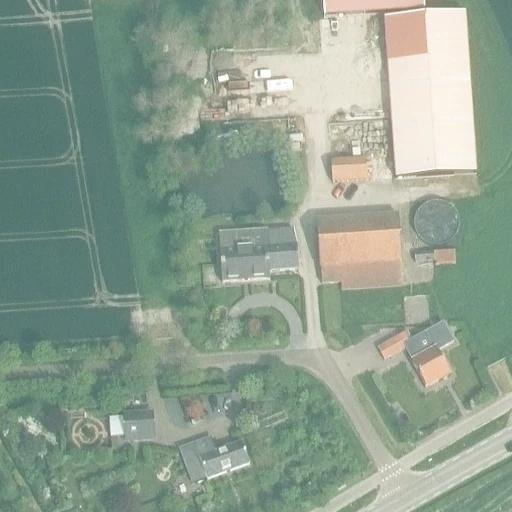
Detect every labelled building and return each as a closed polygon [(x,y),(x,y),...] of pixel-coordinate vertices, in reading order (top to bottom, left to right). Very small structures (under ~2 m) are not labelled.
[(321,0),(323,18),(424,12),(423,0),(321,0)] [(383,20),(395,181),(475,175),(464,14),(383,20)] [(391,180),(387,121),(327,125),(332,184),(391,180)] [(458,229),(458,226),(458,223),(457,221),(457,218),(456,216),(454,214),(453,211),(451,209),(449,208),(447,206),(444,205),(442,204),(439,204),(437,204),(434,204),(431,204),(429,205),(426,206),(424,207),(422,209),(420,210),(418,212),(417,215),(416,217),(415,220),(414,222),(414,225),(414,227),(414,230),(415,233),(416,235),(417,237),(418,239),(420,242),(422,243),(424,245),(427,246),(429,247),(432,248),(434,248),(437,248),(440,248),(442,247),(444,246),(447,245),(449,244),(451,242),(453,240),(454,238),(456,236),(457,234),(457,231),(458,229)] [(341,291),(402,287),(397,216),(316,222),(321,284),(341,283),(341,291)] [(267,248),(270,275),(297,273),(295,245),(292,246),(290,230),(266,232),(267,247),(267,248)] [(224,284),(270,281),(270,275),(267,248),(242,250),(240,235),(221,236),(224,284)] [(433,268),(454,266),(453,251),(413,255),(413,263),(432,262),(433,268)] [(426,389),(449,376),(426,334),(410,343),(406,334),(377,350),(384,363),(417,344),(423,355),(410,362),(426,389)] [(125,440),(153,438),(151,414),(123,416),(125,440)] [(183,452),(196,487),(251,466),(244,445),(218,454),(213,441),(183,452)]
